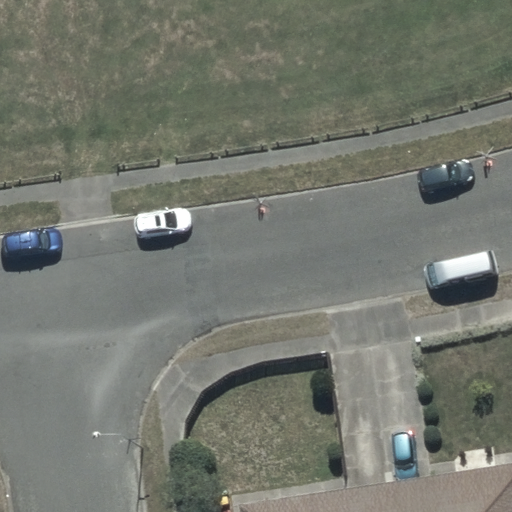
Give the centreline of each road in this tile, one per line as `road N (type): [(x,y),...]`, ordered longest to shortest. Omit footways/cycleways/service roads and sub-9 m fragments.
road 1 (residential): [(511,209),(473,223),(48,294)]
road 2 (residential): [(80,511),(48,294)]
